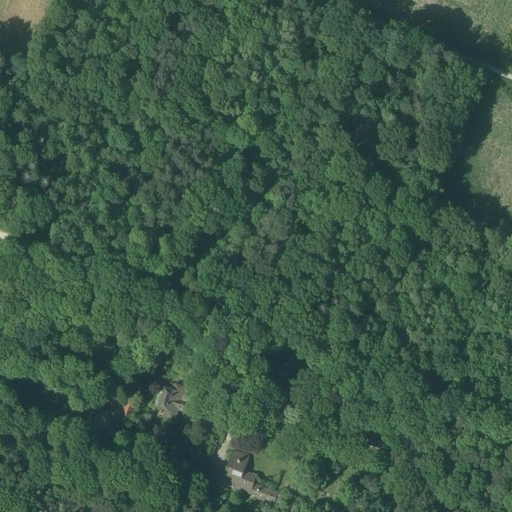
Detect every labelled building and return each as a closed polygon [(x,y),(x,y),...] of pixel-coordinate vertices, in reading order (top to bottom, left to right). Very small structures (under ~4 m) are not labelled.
[(377,123),(359,121),(357,138),(350,137),(349,144),(359,146),(360,139),(375,141),(377,123)] [(195,399),(166,389),(165,393),(161,392),(156,406),(160,408),(159,408),(167,411),(168,407),(186,413),(187,408),(195,411),(193,417),(197,419),(201,406),(193,404),(195,399)] [(137,409),(125,404),(118,421),(120,422),(130,426),(130,424),(137,409)] [(130,426),(120,422),(119,426),(131,431),(133,425),(130,424),(130,426)] [(268,490),(253,484),(255,479),(252,478),(253,475),(249,474),(248,476),(237,472),(240,464),(239,464),(242,456),(238,455),(238,454),(235,453),(234,454),(232,453),(225,473),(222,483),(223,484),(256,496),(255,499),(264,502),(267,492),(268,490)] [(225,473),(212,468),(207,481),(222,487),(223,484),(222,483),(225,473)] [(277,495),(267,492),(264,502),(273,506),(277,495)]
